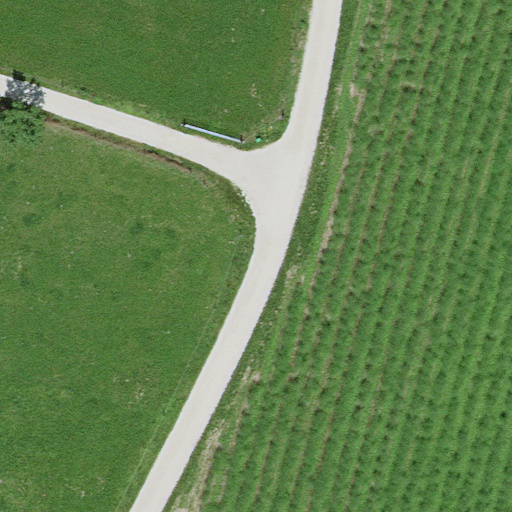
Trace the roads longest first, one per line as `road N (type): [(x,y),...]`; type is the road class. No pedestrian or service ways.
road 1 (track): [(316,0),(286,181),(262,261),(207,391),(142,511)]
road 2 (track): [(0,86),(286,181)]
